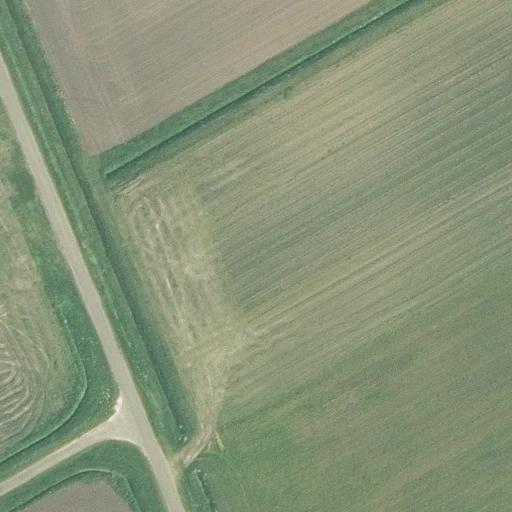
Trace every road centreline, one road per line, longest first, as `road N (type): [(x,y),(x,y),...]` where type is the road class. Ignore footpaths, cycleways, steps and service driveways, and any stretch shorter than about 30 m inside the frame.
road 1 (unclassified): [(136,410),(0,74)]
road 2 (unclassified): [(0,488),(136,410)]
